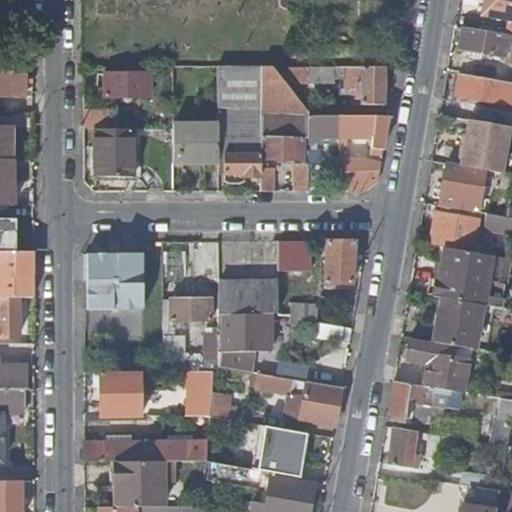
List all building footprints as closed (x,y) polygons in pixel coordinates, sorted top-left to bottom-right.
[(279,0),(280,7),(291,13),(301,5),(300,0),(279,0)] [(511,0),(484,0),(482,14),(511,19),(511,0)] [(508,47),(509,48),(511,48),(511,35),(463,27),(459,49),(506,57),(508,47)] [(261,107),(262,66),(218,66),(219,106),(261,107)] [(278,81),(262,66),(261,107),(261,153),(261,158),(304,159),(304,137),(309,137),(309,116),(309,111),(278,81)] [(309,66),(273,66),(262,66),(278,81),(309,81),(309,66)] [(386,104),(386,66),(347,66),(347,71),(341,72),(341,78),(347,79),(347,88),(341,88),(341,96),(354,96),(354,105),(386,104)] [(0,94),(26,95),(26,71),(0,70),(0,94)] [(150,72),(105,72),(105,96),(150,96),(150,72)] [(511,83),(459,74),(455,97),(472,100),(471,105),(482,107),(483,102),(511,106),(511,83)] [(261,153),(261,107),(219,106),(219,124),(219,153),(224,153),(224,148),(249,148),(249,153),(261,153)] [(84,109),(84,128),(108,128),(109,109),(84,109)] [(337,136),(337,116),(309,116),(309,137),(309,140),(315,140),(315,135),(337,136)] [(384,149),(389,116),(337,116),(337,136),(374,136),(372,147),(384,149)] [(485,171),(504,174),(511,132),(511,126),(471,120),(465,150),(463,150),(460,166),(485,171)] [(219,124),(175,124),(175,129),(175,165),(219,164),(219,153),(219,124)] [(0,159),(13,159),(13,127),(0,127),(0,159)] [(135,129),(97,130),(97,178),(135,177),(135,129)] [(261,158),(261,153),(249,153),(249,148),(224,148),(224,153),(225,181),(229,183),(239,184),(244,181),(244,176),(261,176),(261,166),(261,158)] [(319,149),(309,148),(309,165),(309,191),(323,191),(323,160),(319,159),(319,149)] [(378,180),(381,163),(362,158),(342,158),(348,191),(367,191),(378,180)] [(0,205),(14,205),(13,159),(0,159),(0,205)] [(445,207),(478,213),(485,171),(460,166),(447,163),(439,206),(445,207)] [(295,165),(294,191),(309,191),(309,165),(295,165)] [(261,166),(261,176),(261,191),(273,191),(273,166),(261,166)] [(442,246),(475,252),(481,220),(444,214),(445,207),(439,206),(438,206),(431,244),(442,246)] [(508,234),(511,218),(508,218),(489,214),(485,231),(508,234)] [(0,250),(14,251),(14,219),(0,219),(0,250)] [(304,241),(278,241),(278,269),(291,269),(307,269),(307,253),(304,253),(304,241)] [(354,284),(356,241),(329,241),(326,284),(354,284)] [(434,279),(431,295),(441,297),(486,305),(490,280),(495,256),(475,252),(442,246),(436,280),(434,279)] [(34,297),(34,251),(14,251),(0,250),(0,297),(19,297),(34,297)] [(84,253),(84,278),(89,278),(89,310),(144,310),(145,253),(84,253)] [(278,269),(278,282),(290,282),(291,269),(278,269)] [(493,306),(500,307),(505,283),(490,280),(486,305),(493,306)] [(219,314),(224,314),(246,313),(263,313),(278,313),(278,282),(218,282),(219,314)] [(0,337),(19,338),(19,297),(0,297),(0,337)] [(212,298),(169,297),(169,319),(189,319),(189,325),(201,325),(201,319),(212,319),(212,298)] [(438,317),(434,342),(486,351),(493,306),(486,305),(441,297),(439,310),(444,310),(443,319),(438,317)] [(282,317),(308,322),(311,302),(285,298),(282,317)] [(219,350),(219,367),(245,371),(250,350),(246,351),(246,337),(253,337),(253,327),(246,327),(246,313),(224,314),(223,350),(219,350)] [(246,351),(250,350),(262,350),(263,313),(246,313),(246,327),(253,327),(253,337),(246,337),(246,351)] [(210,371),(214,371),(219,367),(219,350),(219,327),(213,327),(212,332),(208,332),(204,334),(205,363),(210,363),(210,371)] [(341,342),(350,343),(352,330),(339,327),(338,333),(342,334),(341,342)] [(163,334),(164,371),(177,371),(177,364),(177,334),(163,334)] [(449,390),(460,392),(464,393),(470,360),(453,357),(453,352),(457,353),(458,348),(410,339),(407,360),(427,363),(423,385),(449,390)] [(298,380),(308,382),(318,384),(320,366),(271,360),(269,375),(283,378),(298,380)] [(177,371),(210,371),(210,363),(205,363),(177,364),(177,371)] [(24,390),(27,390),(26,365),(0,365),(0,389),(13,390),(24,390)] [(137,371),(100,371),(99,416),(137,417),(137,371)] [(295,395),(298,380),(283,378),(280,393),(295,395)] [(394,380),(387,420),(412,423),(413,418),(428,421),(430,405),(446,408),(449,390),(423,385),(394,380)] [(301,419),(336,426),(342,388),(318,384),(308,382),(301,419)] [(14,413),(13,390),(0,389),(0,463),(15,463),(14,413)] [(24,413),(24,390),(13,390),(14,413),(24,413)] [(449,390),(446,408),(457,410),(460,392),(449,390)] [(501,424),(511,426),(511,423),(511,401),(503,399),(498,424),(501,424)] [(207,449),(224,451),(226,430),(240,432),(241,422),(210,416),(208,440),(207,449)] [(497,444),(508,446),(511,426),(501,424),(497,444)] [(258,470),(263,471),(302,478),(310,433),(265,426),(258,470)] [(417,431),(395,427),(390,466),(411,468),(417,431)] [(85,441),(85,462),(206,461),(207,449),(208,440),(85,441)] [(207,449),(206,461),(223,461),(224,451),(207,449)] [(258,470),(212,462),(209,479),(261,486),(263,471),(258,470)] [(500,491),(504,467),(492,465),(490,475),(487,488),(500,491)] [(464,471),(462,484),(480,487),(487,488),(490,475),(464,471)] [(0,511),(22,511),(22,481),(0,481),(0,511)] [(268,501),(265,511),(310,511),(314,485),(293,481),(292,489),(276,486),(274,502),(268,501)] [(476,506),(497,510),(500,491),(487,488),(480,487),(476,506)]
